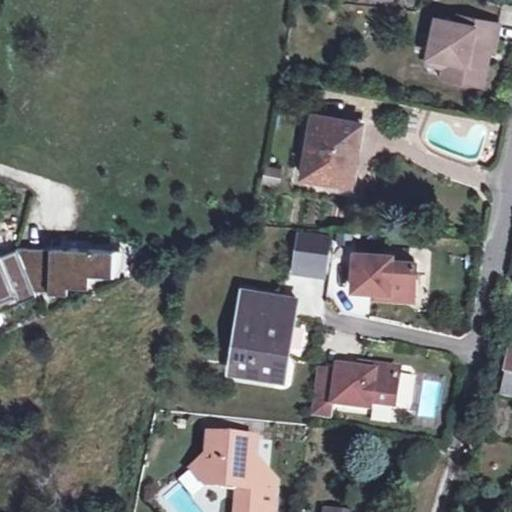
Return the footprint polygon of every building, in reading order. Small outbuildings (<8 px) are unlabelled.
[(459,17),(458,24),(468,26),(470,19),(459,17)] [(494,53),(500,25),(470,19),(468,26),(458,24),(437,20),(429,57),(448,61),(447,69),(445,78),(482,86),(487,64),(482,63),(485,51),(494,53)] [(448,61),(429,57),(428,65),(447,69),(448,61)] [(357,151),(362,125),(314,115),(302,177),(346,185),(353,151),(357,151)] [(280,185),(282,174),(267,171),(265,182),(280,185)] [(327,276),(332,237),(300,233),(295,272),(327,276)] [(114,277),(114,251),(51,249),(51,250),(18,249),(35,292),(68,295),(69,288),(90,289),(90,276),(114,277)] [(35,292),(18,250),(0,257),(0,307),(1,307),(3,311),(37,297),(35,292)] [(120,277),(126,251),(114,251),(114,277),(120,277)] [(392,295),(391,303),(415,306),(420,270),(395,266),(395,261),(358,256),(353,290),(375,293),(392,295)] [(295,324),(299,301),(244,293),(231,372),(280,379),(290,322),(295,324)] [(374,301),(391,303),(392,295),(375,293),(374,301)] [(361,368),(359,375),(373,378),(375,370),(361,368)] [(340,372),(319,369),(313,405),(369,415),(371,408),(393,412),(400,375),(375,370),(373,378),(359,375),(340,372)] [(511,400),(511,378),(506,377),(501,398),(511,400)] [(251,492),(249,511),(271,511),(274,483),(254,461),(256,442),(208,438),(206,459),(191,472),(206,488),(223,490),(224,483),(231,484),(236,491),(251,492)] [(234,511),(249,511),(251,492),(236,491),(234,511)]
